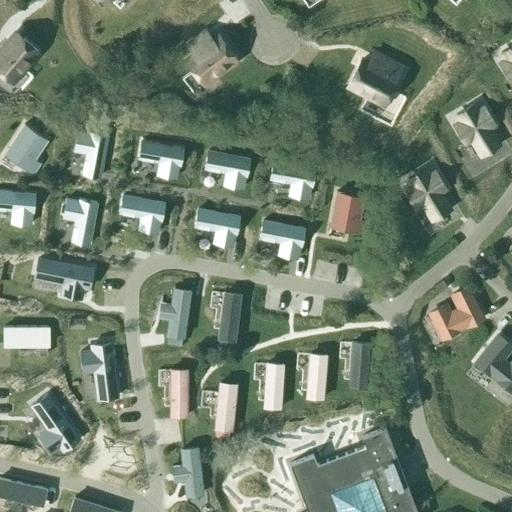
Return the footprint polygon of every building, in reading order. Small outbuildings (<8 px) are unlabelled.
[(203,82),(235,58),(218,36),(212,41),(205,31),(187,44),(194,54),(186,60),(203,82)] [(0,50),(0,71),(11,81),(37,50),(16,32),(0,50)] [(511,78),(511,43),(500,53),(504,59),(498,63),(510,80),(511,78)] [(348,84),(383,102),(396,77),(395,77),(400,66),(373,52),(368,63),(361,59),(348,84)] [(471,138),(480,155),(498,144),(488,127),(494,124),(484,106),(478,109),(474,103),(456,114),(460,120),(454,124),(464,142),(471,138)] [(32,173),(39,163),(33,159),(46,139),(24,124),(7,148),(19,156),(15,161),(32,173)] [(77,131),(73,150),(86,153),(85,160),(84,159),(82,171),(83,171),(82,174),(99,177),(106,135),(89,132),(89,134),(77,131)] [(141,140),(138,158),(140,158),(140,159),(152,161),(152,160),(159,161),(157,174),(176,177),(178,164),(179,165),(182,147),(141,140)] [(207,150),(204,168),(207,168),(206,169),(218,171),(218,170),(225,171),(223,184),(242,187),(244,175),(245,175),(249,158),(207,150)] [(272,161),(269,178),(272,179),(272,180),(283,182),(283,181),(290,182),(288,195),(307,198),(309,185),(311,186),(314,169),(272,161)] [(421,203),(431,219),(449,208),(439,192),(445,188),(434,170),(428,174),(424,167),(406,178),(410,185),(404,189),(415,207),(421,203)] [(0,190),(0,208),(5,209),(12,209),(11,222),(30,224),(31,211),(32,211),(34,194),(0,190)] [(336,191),(331,220),(344,222),(342,228),(363,232),(365,221),(358,219),(362,196),(336,191)] [(122,195),(119,212),(121,213),(133,215),(140,216),(138,228),(157,232),(159,219),(160,219),(163,202),(122,195)] [(66,198),(62,217),(75,219),(74,226),(73,226),(71,238),(71,240),(88,243),(96,202),(79,199),(78,200),(66,198)] [(197,208),(194,225),(196,226),(208,228),(215,229),(213,242),(232,245),(234,233),(235,233),(238,216),(197,208)] [(262,220),(259,237),(261,237),(261,238),(273,240),(280,241),(277,253),(296,257),(299,245),(300,245),(303,228),(262,220)] [(33,277),(63,282),(60,295),(79,298),(81,286),(88,287),(91,268),(37,258),(33,277)] [(182,335),(189,287),(171,284),(169,300),(159,299),(156,316),(166,317),(164,333),(182,335)] [(483,317),(467,286),(452,294),(459,308),(449,313),(445,305),(429,313),(442,338),(457,330),(457,329),(467,324),(467,325),(483,317)] [(233,338),(239,290),(221,288),(218,316),(215,336),(233,338)] [(53,321),(7,320),(7,340),(53,341),(53,321)] [(511,346),(497,335),(475,362),(489,373),(489,372),(498,379),(497,380),(511,391),(511,389),(511,361),(509,366),(500,359),(511,346)] [(365,388),(368,340),(350,339),(347,387),(365,388)] [(91,343),(91,350),(79,352),(82,370),(94,369),(98,398),(116,396),(110,341),(91,343)] [(323,399),(325,351),(307,350),(304,398),(323,399)] [(280,408),(283,360),(264,359),(261,407),(280,408)] [(186,414),(186,365),(167,366),(168,414),(186,414)] [(231,429),(236,381),(217,379),(213,427),(231,429)] [(31,404),(48,428),(38,436),(49,451),(59,444),(63,450),(78,438),(46,393),(31,404)] [(416,511),(402,475),(410,472),(407,463),(399,466),(384,427),(361,436),(364,445),(316,463),(312,454),(289,463),(307,511),(305,511),(416,511)] [(202,493),(197,444),(178,446),(180,462),(170,463),(172,480),(182,479),(185,494),(202,493)] [(45,486),(0,475),(0,492),(42,502),(45,486)] [(119,511),(120,510),(75,495),(70,509),(79,511),(119,511)]
